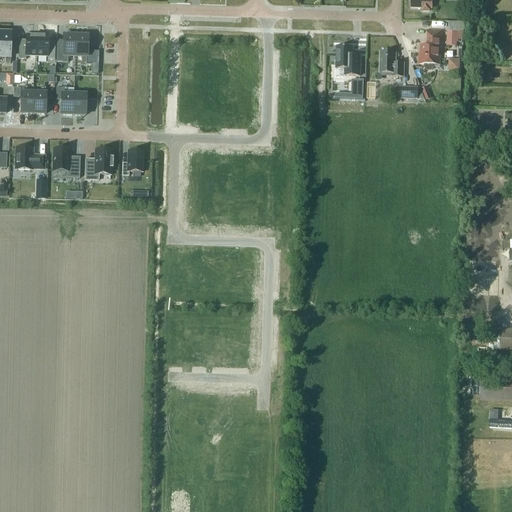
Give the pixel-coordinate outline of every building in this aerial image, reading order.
[(421,11),(422,11),(423,12),(429,12),(430,11),(430,9),(432,9),(431,0),(411,0),(411,9),(422,9),(421,11)] [(418,65),(424,65),(424,67),(425,69),(426,70),(428,71),(430,71),(432,71),(433,69),(434,67),(434,65),(439,65),(439,59),(439,54),(439,47),(442,47),(442,31),(427,31),(426,46),(421,46),(420,56),(419,56),(418,65)] [(448,32),(447,32),(447,43),(457,43),(457,42),(457,32),(448,32)] [(11,34),(0,33),(0,57),(6,58),(5,64),(10,64),(11,34)] [(25,57),(36,57),(37,35),(26,35),(25,41),(19,41),(18,60),(25,60),(25,57)] [(48,36),(37,35),(36,57),(47,58),(47,61),(54,61),(55,42),(48,42),(48,36)] [(63,63),(68,63),(68,57),(75,58),(75,36),(64,36),(63,63)] [(81,64),(86,64),(87,37),(75,36),(75,58),(81,58),(81,64)] [(334,62),(336,64),(336,69),(345,69),(345,76),(360,77),(360,57),(352,56),(353,48),(337,47),(336,61),(334,62)] [(380,52),(380,74),(392,74),(392,77),(403,78),(403,64),(395,64),(395,53),(380,52)] [(450,61),(450,69),(458,70),(458,62),(450,61)] [(6,86),(13,87),(13,76),(0,75),(0,82),(6,82),(6,86)] [(363,100),(363,81),(354,80),(353,100),(363,100)] [(33,115),(33,93),(27,93),(27,87),(22,87),(21,114),(33,115)] [(400,99),(418,100),(418,88),(401,87),(400,99)] [(45,100),(45,91),(45,88),(40,88),(40,94),(33,93),(33,115),(45,115),(45,100)] [(426,101),(431,100),(426,88),(421,89),(426,101)] [(74,95),(67,95),(67,89),(62,89),(61,116),(73,116),(74,95)] [(85,95),(74,95),(73,116),(85,117),(85,95)] [(32,149),(16,149),(15,171),(32,171),(32,170),(44,170),(45,156),(32,156),(32,149)] [(72,159),(69,159),(69,150),(54,150),(53,172),(68,173),(68,172),(79,173),(80,158),(72,158),(72,159)] [(112,168),(112,159),(111,159),(111,152),(95,151),(95,164),(85,164),(85,181),(98,182),(98,175),(110,176),(111,168),(112,168)] [(122,165),(122,177),(128,177),(128,173),(142,173),(143,153),(128,152),(128,165),(122,165)] [(37,200),(45,200),(46,182),(37,181),(37,200)] [(74,193),(74,201),(82,201),(82,193),(74,193)] [(188,225),(204,226),(204,210),(211,210),(212,198),(204,197),(204,205),(189,204),(188,225)] [(192,274),(192,252),(177,251),(176,274),(192,274)] [(220,272),(227,272),(227,262),(220,262),(221,253),(206,252),(205,274),(220,275),(220,272)] [(238,277),(253,278),(253,270),(255,270),(255,268),(254,268),(254,264),(255,264),(255,262),(254,262),(254,254),(238,253),(237,267),(235,267),(235,268),(231,268),(231,267),(230,267),(229,281),(237,281),(238,277)] [(477,271),(493,271),(493,258),(477,258),(477,271)] [(490,312),(489,322),(494,322),(494,330),(486,330),(486,345),(510,345),(510,330),(501,330),(501,322),(503,322),(503,312),(490,312)] [(229,342),(251,343),(252,329),(236,329),(236,338),(229,337),(229,342)] [(251,343),(229,342),(228,346),(235,347),(235,356),(251,356),(251,343)] [(511,378),(480,377),(479,401),(511,401),(511,378)] [(186,401),(186,393),(170,392),(170,415),(179,415),(179,421),(185,421),(185,407),(187,407),(187,402),(187,401),(186,401)] [(245,395),(233,395),(233,403),(231,403),(230,422),(248,423),(249,403),(245,403),(245,395)]
